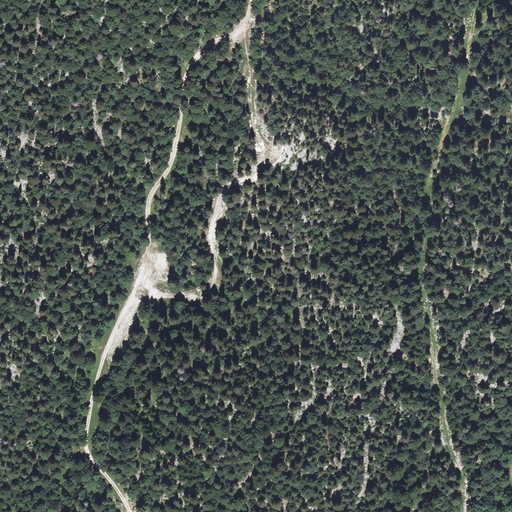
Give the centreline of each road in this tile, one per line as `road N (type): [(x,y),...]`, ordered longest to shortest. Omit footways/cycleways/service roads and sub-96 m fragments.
road 1 (track): [(475,0),(442,109),(432,179),(436,236),(425,288),(437,342),(440,426),(460,471),(463,511)]
road 2 (track): [(123,308),(196,303),(223,280),(229,200),(266,170),(254,120),(247,10)]
road 3 (track): [(247,10),(190,64),(172,157),(153,188),(149,239),(123,308)]
road 4 (track): [(85,441),(123,308)]
